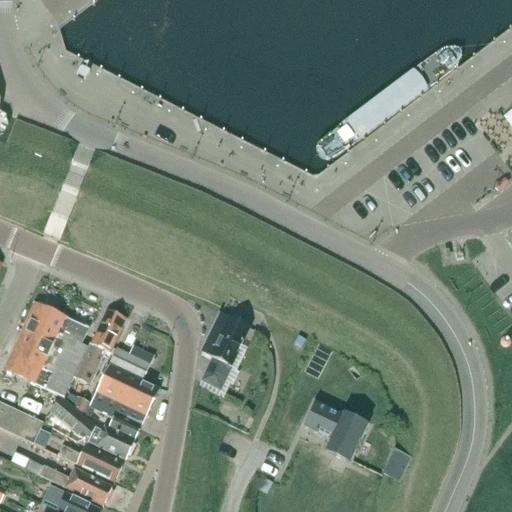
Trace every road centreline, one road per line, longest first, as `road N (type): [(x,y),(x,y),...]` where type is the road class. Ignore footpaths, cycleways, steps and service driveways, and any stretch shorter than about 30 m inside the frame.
road 1 (unclassified): [(445,511),(472,442),(473,381),(425,290),(368,248),(213,169),(56,110),(28,91),(0,17)]
road 2 (tertiary): [(161,511),(187,350),(182,323),(163,302),(37,248)]
